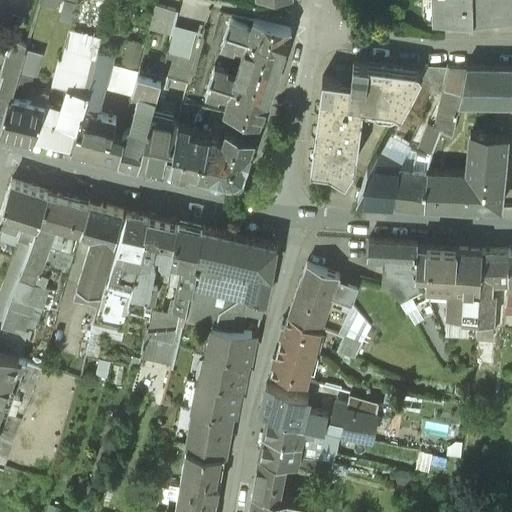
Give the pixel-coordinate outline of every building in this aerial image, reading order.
[(43,0),(56,4),(56,0),(63,0),(59,16),(71,19),(75,0),(43,0)] [(442,0),(443,24),(458,24),(458,18),(492,17),(491,0),(442,0)] [(511,0),(491,0),(492,17),(511,16),(511,0)] [(178,7),(156,1),(140,61),(161,68),(167,47),(174,21),(178,7)] [(290,30),(254,18),(251,25),(230,18),(225,30),(283,50),(290,30)] [(202,29),(174,21),(167,47),(188,53),(195,30),(201,31),(202,29)] [(62,55),(58,54),(53,79),(68,83),(87,87),(90,76),(98,46),(101,34),(68,25),(62,55)] [(283,50),(225,30),(220,46),(233,50),(235,46),(243,49),(239,61),(275,74),(283,50)] [(0,74),(0,126),(0,127),(10,95),(11,95),(16,78),(28,39),(12,33),(0,74)] [(127,36),(121,61),(137,66),(144,40),(127,36)] [(98,46),(90,76),(106,81),(115,49),(98,46)] [(195,60),(174,54),(168,76),(188,81),(195,60)] [(335,78),(321,76),(321,79),(320,79),(310,163),(310,168),(329,171),(344,179),(354,163),(363,104),(392,108),(400,112),(412,91),(423,70),(415,69),(415,68),(368,62),(338,58),(335,78)] [(137,66),(121,61),(114,87),(131,92),(132,88),(137,66)] [(275,74),(239,61),(234,75),(226,72),(227,69),(214,64),(210,78),(268,98),(275,74)] [(400,112),(385,138),(397,144),(429,86),(436,89),(438,84),(447,63),(426,64),(423,70),(412,91),(400,112)] [(466,63),(447,63),(438,84),(443,87),(453,89),(456,77),(463,78),(466,63)] [(511,63),(466,63),(463,78),(458,101),(511,101),(511,63)] [(131,121),(123,130),(122,133),(117,157),(137,162),(146,128),(149,113),(160,73),(137,66),(132,88),(138,90),(131,121)] [(106,81),(90,76),(87,87),(85,93),(102,98),(106,81)] [(453,89),(443,87),(435,123),(435,125),(440,126),(452,130),(458,101),(463,78),(456,77),(453,89)] [(29,81),(16,78),(11,95),(10,95),(0,127),(33,134),(46,98),(26,94),(29,81)] [(268,98),(210,78),(205,92),(218,96),(219,92),(227,95),(222,109),(260,121),(268,98)] [(58,117),(54,116),(48,138),(71,143),(85,93),(87,87),(68,83),(62,103),(58,117)] [(102,98),(85,93),(71,143),(71,146),(117,157),(122,133),(111,130),(116,114),(93,108),(100,102),(102,98)] [(62,103),(46,98),(33,134),(48,138),(54,116),(58,117),(62,103)] [(196,103),(182,100),(179,113),(193,116),(196,103)] [(172,118),(149,113),(146,128),(169,133),(172,118)] [(190,121),(178,119),(175,134),(169,165),(198,172),(207,131),(189,127),(190,121)] [(207,131),(198,172),(234,180),(242,176),(256,133),(219,121),(216,133),(207,131)] [(428,122),(419,146),(431,151),(440,126),(435,125),(435,123),(428,122)] [(169,133),(146,128),(137,162),(168,169),(169,165),(175,134),(169,133)] [(509,134),(471,130),(468,156),(486,158),(506,160),(509,134)] [(377,153),(368,170),(370,170),(362,198),(392,201),(397,166),(400,159),(391,154),(397,144),(385,138),(377,153)] [(411,167),(397,166),(392,201),(423,204),(426,168),(426,163),(430,154),(417,150),(411,167)] [(366,168),(356,198),(362,198),(370,170),(368,170),(377,153),(376,153),(366,168)] [(466,170),(426,168),(423,203),(481,206),(486,158),(468,156),(466,170)] [(506,160),(486,158),(481,206),(501,206),(506,160)] [(48,189),(11,177),(0,208),(0,216),(22,225),(19,233),(30,237),(48,189)] [(30,237),(11,290),(31,296),(43,259),(54,223),(79,230),(87,201),(48,189),(30,237)] [(123,208),(88,199),(87,201),(79,230),(91,233),(78,283),(81,283),(77,299),(96,304),(103,279),(123,208)] [(129,302),(148,214),(127,209),(107,280),(103,279),(96,304),(90,326),(92,327),(86,352),(97,354),(102,332),(121,336),(129,302)] [(177,220),(148,214),(129,302),(144,305),(146,296),(153,297),(157,282),(149,280),(151,274),(150,274),(154,257),(151,254),(152,249),(159,251),(159,254),(163,259),(170,261),(171,259),(177,220)] [(203,226),(177,220),(171,259),(181,261),(176,284),(172,302),(169,302),(167,309),(162,335),(176,338),(182,316),(184,305),(185,305),(189,287),(191,287),(192,281),(203,226)] [(275,243),(203,226),(192,281),(208,286),(238,294),(235,305),(261,313),(271,274),(275,243)] [(415,242),(366,239),(365,257),(378,257),(378,265),(385,265),(385,258),(397,258),(396,271),(414,271),(415,245),(415,242)] [(453,249),(424,246),(424,245),(415,245),(414,271),(420,285),(447,287),(444,329),(467,330),(468,316),(476,317),(477,310),(478,290),(478,280),(478,276),(479,249),(453,247),(453,249)] [(505,249),(479,249),(478,276),(478,280),(506,280),(505,249)] [(68,269),(43,259),(31,296),(32,297),(58,305),(68,269)] [(337,275),(305,262),(287,314),(320,326),(327,304),(336,309),(342,299),(348,302),(355,285),(336,278),(337,275)] [(208,286),(192,281),(191,287),(189,287),(185,305),(184,305),(182,316),(201,320),(208,286)] [(31,296),(11,290),(1,318),(27,328),(33,308),(29,306),(32,297),(31,296)] [(493,291),(478,290),(477,310),(492,311),(493,291)] [(511,291),(504,291),(502,312),(510,312),(511,305),(511,304),(511,291)] [(167,309),(152,306),(150,317),(146,316),(142,340),(153,342),(156,334),(162,335),(167,309)] [(320,326),(287,314),(284,324),(281,323),(277,334),(280,335),(278,345),(312,354),(320,326)] [(27,328),(1,318),(0,321),(0,346),(18,353),(27,328)] [(252,331),(211,323),(206,350),(248,359),(250,357),(252,349),(249,344),(252,331)] [(359,335),(351,330),(347,338),(355,343),(359,335)] [(312,354),(278,345),(275,354),(272,353),(269,364),(272,365),(271,372),(306,381),(312,354)] [(0,404),(24,412),(42,361),(18,353),(0,346),(0,404)] [(206,350),(204,350),(199,377),(240,386),(243,384),(244,376),(242,372),(245,359),(247,359),(248,359),(206,350)] [(80,375),(42,361),(24,412),(64,427),(80,375)] [(199,377),(197,377),(192,405),(195,405),(195,406),(232,413),(235,410),(237,403),(235,398),(237,386),(239,386),(240,386),(199,377)] [(295,391),(264,383),(258,408),(266,411),(287,416),(290,405),(295,391)] [(346,415),(290,405),(287,416),(286,419),(339,430),(370,437),(378,399),(350,392),(346,415)] [(232,413),(195,406),(195,405),(192,405),(182,403),(178,424),(190,426),(187,445),(224,452),(232,413)] [(24,412),(0,404),(0,461),(5,463),(24,412)] [(339,430),(286,419),(287,416),(266,411),(263,431),(299,441),(298,442),(319,446),(336,450),(339,430)] [(64,427),(24,412),(5,463),(49,479),(64,427)] [(299,441),(263,431),(259,452),(285,459),(316,466),(318,456),(317,455),(319,446),(298,442),(299,441)] [(187,445),(186,445),(174,511),(212,511),(224,452),(187,445)] [(285,459),(259,452),(253,489),(279,493),(280,483),(286,484),(288,472),(283,471),(285,459)] [(333,459),(318,456),(316,466),(321,467),(332,470),(333,459)] [(332,470),(321,467),(316,495),(326,497),(332,470)] [(279,493),(253,489),(248,511),(293,511),(294,507),(303,509),(304,511),(321,511),(324,501),(279,493)] [(330,511),(332,503),(324,501),(321,511),(330,511)]
